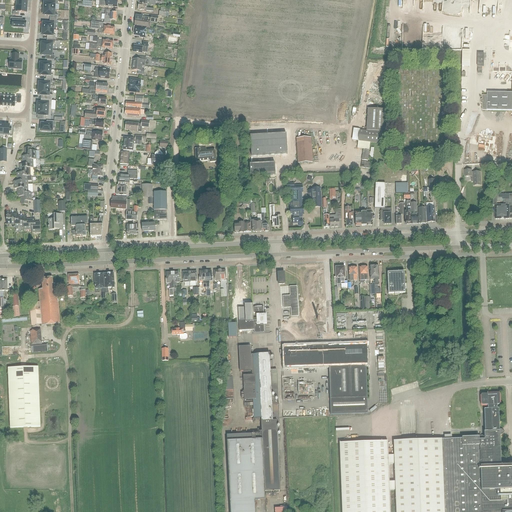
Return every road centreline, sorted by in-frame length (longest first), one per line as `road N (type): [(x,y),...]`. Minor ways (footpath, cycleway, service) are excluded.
road 1 (secondary): [(2,267),(511,245)]
road 2 (secondary): [(511,230),(104,250)]
road 3 (track): [(72,511),(67,334),(127,326),(130,262)]
road 4 (residential): [(104,250),(129,0)]
road 5 (unknown): [(511,383),(453,387),(369,421)]
road 6 (residential): [(2,256),(5,183),(20,134)]
